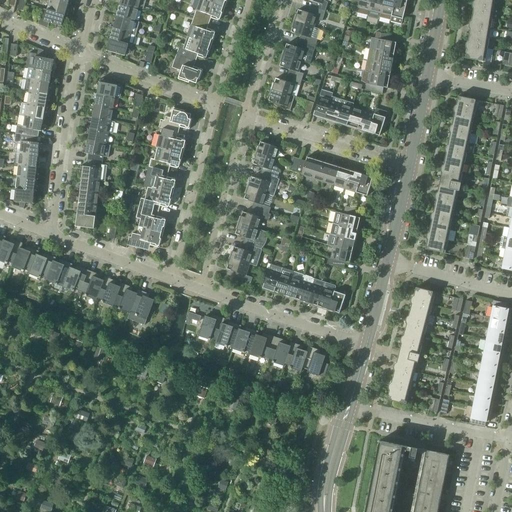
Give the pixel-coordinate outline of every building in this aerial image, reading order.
[(26,0),(19,0),(17,10),(23,11),(26,0)] [(56,0),(49,0),(47,10),(65,15),(67,16),(69,10),(66,9),(68,4),(68,3),(56,0)] [(120,0),(119,5),(138,10),(142,11),(145,0),(120,0)] [(204,0),(199,0),(193,18),(205,22),(207,17),(218,21),(219,17),(221,17),(225,7),(205,0),(204,0)] [(307,0),(314,2),(313,8),(325,12),(328,2),(323,0),(307,0)] [(354,14),(368,17),(371,0),(352,0),(352,2),(350,11),(355,12),(354,14)] [(379,20),(379,18),(383,0),(371,0),(368,17),(367,18),(379,20)] [(383,0),(379,18),(390,21),(395,0),(383,0)] [(395,0),(390,21),(390,22),(401,24),(403,16),(404,11),(405,11),(407,5),(406,5),(407,1),(403,0),(395,0)] [(474,0),(473,6),(493,9),(494,0),(474,0)] [(114,16),(116,16),(134,21),(138,10),(119,5),(118,11),(115,10),(114,16)] [(473,6),(472,16),(492,20),(493,9),(473,6)] [(65,15),(47,10),(41,8),(39,16),(37,24),(46,28),(48,23),(56,25),(55,27),(61,29),(65,15)] [(295,15),(293,21),(313,28),(316,21),(322,21),(325,12),(313,8),(311,14),(302,11),(298,10),(296,14),(296,15),(295,15)] [(110,27),(113,28),(131,33),(134,21),(116,16),(114,22),(112,22),(110,27)] [(472,16),(470,27),(490,30),(492,20),(472,16)] [(194,33),(191,39),(211,46),(215,36),(213,35),(214,31),(203,27),(205,22),(193,18),(191,26),(193,26),(192,31),(193,33),(194,33)] [(301,43),(315,47),(317,41),(316,40),(319,29),(313,28),(293,21),(291,27),(292,27),(292,28),(291,32),(295,34),(303,36),(301,43)] [(470,27),(468,38),(488,41),(490,30),(470,27)] [(110,39),(128,44),(133,46),(136,34),(131,33),(113,28),(111,34),(109,33),(107,39),(110,39)] [(380,33),(379,40),(392,42),(393,36),(387,35),(380,33)] [(180,44),(176,55),(192,60),(194,55),(204,59),(206,55),(208,56),(211,46),(191,39),(187,38),(184,45),(180,44)] [(371,38),(369,49),(394,54),(396,43),(392,42),(379,40),(374,39),(371,38)] [(468,38),(466,48),(486,52),(488,41),(468,38)] [(110,39),(106,53),(111,55),(112,53),(124,56),(128,44),(110,39)] [(283,49),(281,55),(302,62),(304,55),(312,56),(315,47),(301,43),(299,48),(290,45),(286,44),(285,48),(284,50),(283,49)] [(486,52),(466,48),(465,59),(485,62),(486,52)] [(369,49),(367,61),(393,66),(394,61),(393,61),(393,59),(394,54),(369,49)] [(154,51),(148,50),(145,61),(151,63),(154,51)] [(511,53),(504,53),(502,65),(511,66),(511,61),(511,53)] [(192,60),(176,55),(171,68),(180,71),(177,79),(188,83),(189,81),(196,84),(197,80),(199,80),(203,70),(190,65),(191,61),(192,60)] [(291,71),(289,77),(301,80),(303,74),(299,73),(302,62),(281,55),(280,61),(281,61),(280,62),(279,67),(283,68),(291,71)] [(33,67),(33,68),(51,72),(54,57),(48,56),(48,59),(35,57),(35,58),(29,57),(28,66),(33,67)] [(365,72),(370,73),(389,77),(390,72),(391,70),(392,70),(393,66),(367,61),(365,72)] [(28,67),(26,79),(49,84),(50,77),(53,78),(54,72),(51,72),(33,68),(28,67)] [(389,77),(370,73),(368,85),(370,85),(383,87),(387,88),(389,77)] [(272,84),(270,90),(294,97),(296,97),(301,80),(289,77),(287,82),(279,80),(275,79),(274,83),(273,84),(272,84)] [(24,91),(29,92),(47,95),(48,89),(51,90),(52,84),(49,84),(26,79),(24,91)] [(99,82),(96,94),(115,98),(120,99),(122,87),(117,86),(104,83),(105,81),(99,80),(99,82)] [(370,85),(369,91),(381,93),(382,94),(383,87),(370,85)] [(294,97),(270,90),(269,95),(270,96),(269,97),(270,97),(268,101),(272,102),(278,104),(277,107),(290,111),(294,97)] [(29,92),(27,104),(45,107),(46,101),(49,102),(50,96),(47,95),(29,92)] [(95,99),(94,106),(113,109),(115,98),(96,94),(94,93),(93,99),(95,99)] [(134,106),(140,108),(143,96),(137,94),(134,106)] [(457,96),(455,107),(475,111),(477,101),(457,96)] [(319,118),(324,120),(330,101),(319,97),(314,111),(315,111),(313,115),(318,117),(320,117),(319,118)] [(331,121),(335,122),(342,100),(332,97),(330,101),(324,120),(329,121),(329,120),(331,121)] [(346,127),(352,107),(354,104),(342,100),(335,122),(340,124),(342,124),(341,125),(346,127)] [(306,101),(302,112),(310,114),(314,103),(306,101)] [(19,115),(24,116),(43,119),(44,113),(47,113),(48,108),(45,107),(27,104),(22,103),(19,115)] [(503,106),(494,104),(492,117),(501,118),(503,106)] [(93,111),(92,117),(110,121),(113,109),(94,106),(92,105),(91,111),(93,111)] [(353,128),(357,129),(363,111),(352,107),(346,127),(351,128),(351,127),(353,128)] [(455,107),(453,117),(473,122),(475,111),(455,107)] [(158,128),(162,129),(174,132),(175,126),(189,130),(191,119),(190,119),(191,114),(184,113),(184,111),(173,108),(170,118),(165,117),(164,121),(160,120),(158,128)] [(374,114),(368,133),(375,135),(379,136),(380,132),(382,133),(383,126),(382,126),(385,118),(387,112),(376,108),(374,114)] [(361,130),(368,133),(374,114),(363,111),(357,129),(361,130)] [(15,134),(37,137),(38,137),(38,131),(43,132),(44,126),(42,126),(43,119),(24,116),(22,127),(17,126),(15,134)] [(91,123),(89,129),(108,133),(113,134),(115,122),(110,121),(92,117),(89,117),(88,123),(91,123)] [(453,117),(451,128),(471,132),(473,122),(453,117)] [(451,128),(449,138),(468,142),(471,132),(451,128)] [(88,135),(87,141),(105,145),(108,133),(89,129),(87,129),(86,134),(88,135)] [(156,148),(157,148),(163,149),(183,155),(185,144),(183,144),(184,140),(173,137),(174,132),(162,129),(160,136),(159,136),(156,148)] [(20,143),(19,154),(38,156),(38,149),(41,149),(42,144),(36,143),(37,137),(15,134),(14,142),(20,143)] [(449,138),(446,148),(466,153),(468,142),(449,138)] [(88,154),(87,160),(102,163),(103,157),(108,158),(110,146),(105,145),(87,141),(86,148),(83,147),(82,153),(88,154)] [(257,147),(255,153),(275,160),(279,148),(264,143),(260,142),(258,146),(258,147),(257,147)] [(148,167),(152,168),(164,171),(166,166),(177,169),(178,164),(180,165),(183,155),(163,149),(157,148),(154,160),(151,159),(148,167)] [(446,148),(444,159),(464,163),(466,153),(446,148)] [(267,169),(265,175),(277,179),(280,171),(276,166),(273,166),(275,160),(255,153),(253,158),(254,159),(254,160),(252,164),(257,166),(267,169)] [(18,166),(36,168),(39,168),(40,162),(37,162),(38,156),(19,154),(18,166)] [(289,170),(295,172),(299,159),(293,157),(291,165),(289,170)] [(301,176),(312,179),(318,160),(313,158),(313,159),(311,158),(311,159),(306,157),(305,161),(299,159),(295,172),(301,174),(301,176)] [(444,159),(442,169),(462,174),(464,163),(444,159)] [(81,179),(100,181),(105,182),(106,169),(107,165),(102,165),(102,163),(87,160),(86,167),(80,166),(79,172),(82,172),(81,179)] [(312,179),(323,182),(329,164),(324,163),(322,162),(323,161),(318,160),(312,179)] [(323,182),(334,186),(340,166),(335,165),(335,166),(333,165),(329,164),(323,182)] [(18,166),(16,178),(35,180),(38,180),(38,174),(36,174),(36,168),(18,166)] [(334,186),(345,189),(350,171),(346,170),(344,169),(344,168),(340,166),(334,186)] [(145,187),(148,188),(173,194),(175,184),(174,183),(175,179),(163,176),(164,171),(152,168),(149,181),(145,180),(143,187),(145,187)] [(440,180),(442,180),(457,183),(460,184),(462,174),(442,169),(440,180)] [(345,189),(355,193),(361,174),(354,172),(350,171),(345,189)] [(361,174),(355,193),(367,196),(369,188),(370,188),(372,182),(371,182),(372,178),(368,176),(361,174)] [(248,182),(246,188),(267,195),(270,183),(277,186),(279,180),(277,179),(265,175),(263,181),(255,178),(251,177),(250,181),(249,182),(248,182)] [(16,178),(15,190),(34,192),(36,192),(37,186),(35,186),(35,180),(16,178)] [(77,191),(79,191),(98,193),(100,181),(81,179),(80,185),(78,185),(77,191)] [(441,187),(456,190),(458,190),(460,184),(457,183),(442,180),(440,180),(438,186),(441,187)] [(287,190),(295,193),(297,186),(290,184),(287,190)] [(438,186),(436,197),(456,201),(458,190),(456,190),(441,187),(438,186)] [(173,194),(148,188),(145,200),(141,199),(139,206),(155,210),(156,205),(167,208),(168,204),(170,204),(173,194)] [(252,208),(254,209),(268,214),(270,208),(263,205),(267,195),(246,188),(244,193),(245,194),(245,195),(244,199),(248,201),(253,203),(252,208)] [(34,192),(15,190),(14,202),(20,202),(22,203),(27,203),(27,205),(32,206),(34,192)] [(76,202),(78,203),(97,205),(98,193),(79,191),(79,197),(76,197),(76,202)] [(127,193),(125,201),(132,203),(134,194),(127,193)] [(436,197),(434,207),(454,212),(456,201),(436,197)] [(292,203),(303,207),(305,202),(293,198),(292,203)] [(74,214),(76,215),(95,217),(97,205),(78,203),(77,209),(75,209),(74,214)] [(138,227),(143,228),(163,233),(165,223),(164,223),(165,218),(153,216),(155,210),(139,206),(136,218),(140,219),(138,227)] [(434,207),(432,218),(451,222),(454,212),(434,207)] [(239,217),(237,223),(258,230),(262,218),(268,221),(270,215),(268,214),(254,209),(252,215),(246,213),(242,212),(241,216),(240,217),(239,217)] [(335,212),(332,223),(338,225),(357,230),(360,218),(356,217),(335,212)] [(95,217),(76,215),(75,229),(80,230),(81,227),(94,229),(95,217)] [(290,221),(298,224),(300,218),(292,215),(290,221)] [(432,218),(429,228),(449,233),(451,222),(432,218)] [(250,239),(248,245),(260,249),(262,247),(263,245),(264,244),(265,241),(265,239),(266,237),(266,235),(266,234),(265,232),(258,230),(237,223),(236,229),(237,229),(236,230),(235,234),(239,236),(250,239)] [(332,223),(330,234),(335,236),(356,241),(357,236),(356,236),(356,234),(357,230),(338,225),(332,223)] [(108,238),(114,239),(116,227),(110,226),(108,238)] [(163,233),(143,228),(141,236),(132,233),(131,237),(128,237),(126,245),(145,250),(146,245),(158,247),(159,243),(160,244),(163,233)] [(429,228),(427,239),(447,243),(449,233),(429,228)] [(467,244),(466,245),(475,247),(477,236),(473,236),(468,235),(466,244),(467,244)] [(335,236),(333,248),(352,252),(353,247),(353,245),(354,246),(356,241),(335,236)] [(505,248),(511,249),(511,238),(507,238),(501,237),(499,247),(505,248)] [(447,243),(427,239),(425,249),(445,254),(447,243)] [(11,265),(12,266),(13,264),(19,248),(20,248),(21,244),(12,240),(11,243),(3,240),(0,248),(0,261),(5,263),(7,264),(7,262),(11,263),(11,265)] [(276,249),(281,251),(285,252),(286,247),(284,247),(285,245),(281,244),(280,246),(277,245),(276,249)] [(231,252),(229,258),(249,265),(252,258),(259,259),(262,250),(260,249),(248,245),(246,251),(238,248),(234,247),(232,251),(232,252),(231,252)] [(475,247),(466,245),(464,258),(473,259),(475,247)] [(27,273),(28,274),(29,272),(36,254),(37,255),(38,252),(29,248),(27,251),(20,248),(19,248),(13,264),(12,266),(11,267),(12,268),(21,271),(23,272),(24,270),(23,270),(24,270),(28,271),(27,273)] [(352,252),(333,248),(330,259),(332,259),(345,262),(349,263),(352,252)] [(511,249),(505,248),(503,258),(511,259),(511,249)] [(44,280),(45,280),(46,278),(53,261),(54,258),(41,253),(39,256),(37,255),(36,254),(29,272),(28,274),(29,274),(38,278),(40,279),(40,277),(40,276),(44,278),(44,280)] [(249,265),(229,258),(227,263),(228,264),(227,265),(228,265),(226,269),(230,271),(238,273),(236,279),(250,284),(252,278),(245,276),(249,265)] [(511,259),(503,258),(501,269),(511,270),(511,259)] [(332,259),(331,265),(341,268),(344,268),(345,262),(332,259)] [(45,281),(55,284),(53,288),(60,291),(62,287),(63,285),(70,267),(70,268),(71,265),(62,261),(61,264),(53,261),(46,278),(45,280),(45,281)] [(263,288),(274,292),(282,268),(270,264),(269,269),(268,271),(264,284),(263,288)] [(77,293),(79,293),(88,271),(79,268),(78,271),(70,268),(70,267),(63,285),(62,287),(72,291),(73,292),(74,290),(74,289),(78,291),(77,293)] [(200,275),(179,267),(178,268),(200,276),(200,275)] [(284,296),(291,277),(292,272),(282,268),(274,292),(278,293),(280,294),(280,295),(284,296)] [(96,300),(97,298),(103,280),(95,277),(96,275),(88,271),(79,293),(81,294),(82,292),(86,294),(85,294),(84,296),(96,300)] [(301,302),(306,304),(314,279),(303,275),(301,281),(295,299),(299,300),(301,301),(301,302)] [(291,298),(295,299),(301,281),(291,277),(284,296),(289,298),(289,297),(291,298)] [(113,307),(114,305),(113,304),(120,287),(112,284),(113,281),(104,278),(103,280),(97,298),(96,300),(98,301),(98,299),(102,300),(102,301),(101,302),(103,303),(112,307),(113,307)] [(317,306),(325,283),(325,282),(314,279),(306,304),(310,305),(311,304),(313,305),(317,306)] [(321,308),(328,310),(334,291),(335,287),(325,283),(317,306),(321,307),(321,308)] [(129,313),(130,313),(131,311),(130,311),(137,293),(129,290),(130,288),(121,284),(120,287),(113,304),(114,305),(113,307),(114,307),(115,305),(119,307),(118,309),(120,310),(120,309),(129,313)] [(415,287),(413,298),(432,303),(435,293),(415,287)] [(131,311),(130,313),(127,319),(144,325),(154,300),(146,297),(147,294),(138,291),(137,293),(130,311),(131,311)] [(194,299),(173,291),(173,292),(172,292),(194,300),(194,299)] [(334,291),(328,310),(334,312),(339,313),(340,310),(341,310),(343,304),(342,304),(345,295),(334,291)] [(413,298),(410,308),(429,313),(432,303),(413,298)] [(451,310),(460,312),(463,300),(455,298),(454,298),(451,310)] [(466,301),(463,314),(469,315),(472,302),(466,301)] [(493,301),(490,318),(508,321),(509,321),(510,320),(510,318),(509,316),(511,310),(504,308),(505,303),(493,301)] [(159,312),(166,315),(170,306),(162,303),(159,312)] [(410,308),(407,319),(427,324),(429,313),(410,308)] [(214,341),(215,342),(216,339),(216,340),(222,323),(223,319),(214,316),(213,319),(205,316),(198,336),(208,339),(208,340),(210,340),(210,338),(214,339),(214,341)] [(490,318),(488,329),(506,332),(507,331),(508,329),(507,327),(508,321),(490,318)] [(407,319),(404,329),(424,334),(427,324),(407,319)] [(230,348),(232,349),(232,347),(233,347),(239,329),(240,326),(231,323),(230,326),(222,323),(216,340),(216,339),(215,342),(215,343),(225,346),(224,347),(226,347),(227,345),(231,346),(230,348)] [(35,328),(32,335),(38,338),(41,330),(35,328)] [(247,354),(249,354),(249,352),(250,352),(256,335),(257,332),(248,329),(247,332),(239,329),(233,347),(232,347),(232,349),(242,352),(243,353),(244,351),(244,350),(248,352),(247,354)] [(404,329),(402,340),(421,345),(424,334),(404,329)] [(488,329),(486,340),(504,344),(504,343),(505,342),(506,340),(505,339),(506,332),(488,329)] [(49,341),(55,344),(59,334),(52,332),(49,341)] [(264,360),(266,360),(274,338),(265,335),(264,337),(256,335),(250,352),(249,352),(249,354),(249,355),(259,358),(260,359),(261,357),(261,356),(265,357),(264,360)] [(284,366),(284,364),(290,346),(282,343),(283,340),(274,338),(266,360),(268,361),(269,359),(273,360),(273,361),(272,361),(272,362),(274,363),(284,366)] [(82,342),(80,341),(79,342),(78,342),(79,340),(76,339),(73,349),(79,351),(82,342)] [(399,350),(401,351),(416,355),(419,355),(421,345),(402,340),(399,350)] [(486,340),(483,351),(502,355),(502,354),(503,353),(503,351),(503,350),(504,344),(486,340)] [(301,372),(301,370),(302,368),(307,352),(299,349),(300,346),(291,343),(290,346),(284,364),(284,366),(285,366),(286,364),(290,366),(289,366),(289,368),(291,369),(301,372)] [(302,368),(301,370),(303,371),(303,369),(307,370),(307,371),(306,372),(308,373),(318,376),(319,375),(323,376),(327,365),(322,363),(325,356),(316,353),(317,350),(308,347),(307,352),(302,368)] [(103,351),(97,348),(94,357),(100,359),(103,351)] [(401,351),(400,357),(415,361),(416,355),(401,351)] [(483,351),(481,362),(500,366),(501,364),(501,363),(501,361),(502,355),(483,351)] [(122,357),(129,360),(130,357),(121,353),(116,366),(119,367),(122,357)] [(397,357),(395,367),(414,372),(417,362),(415,361),(400,357),(397,357)] [(118,369),(124,371),(128,362),(124,361),(124,359),(122,358),(122,360),(118,369)] [(481,362),(479,374),(497,377),(499,376),(499,374),(498,372),(500,366),(481,362)] [(138,375),(144,377),(147,369),(141,366),(138,375)] [(395,367),(392,378),(412,383),(414,372),(395,367)] [(156,381),(162,384),(165,374),(162,373),(162,372),(160,371),(159,372),(156,381)] [(479,374),(477,385),(495,388),(496,387),(497,385),(496,383),(497,377),(479,374)] [(392,378),(389,389),(409,394),(412,383),(392,378)] [(177,387),(183,389),(186,380),(184,379),(183,381),(179,379),(177,387)] [(477,385),(474,396),(493,400),(493,399),(494,398),(494,396),(494,395),(495,388),(477,385)] [(206,387),(205,389),(201,387),(198,396),(204,398),(207,388),(206,387)] [(409,394),(389,389),(386,400),(406,405),(409,394)] [(59,405),(61,405),(61,404),(60,403),(62,399),(54,396),(51,402),(59,405)] [(474,396),(472,407),(491,411),(491,410),(492,409),(492,407),(492,406),(493,400),(474,396)] [(238,400),(232,398),(229,407),(235,409),(238,400)] [(431,398),(428,410),(437,412),(440,400),(431,398)] [(440,412),(446,414),(449,401),(443,399),(440,412)] [(249,407),(247,415),(253,417),(256,410),(249,407)] [(491,411),(472,407),(469,423),(485,427),(485,426),(486,422),(488,422),(490,420),(490,419),(489,417),(491,411)] [(75,417),(86,421),(88,414),(77,410),(75,417)] [(268,422),(274,424),(277,416),(271,414),(268,422)] [(54,421),(45,418),(43,424),(52,427),(52,426),(53,427),(53,426),(52,425),(54,421)] [(145,427),(139,425),(137,431),(143,433),(145,433),(145,431),(144,431),(145,427)] [(66,438),(75,441),(78,435),(69,431),(67,436),(66,436),(65,437),(66,438)] [(35,447),(44,450),(45,446),(46,447),(47,445),(46,445),(46,444),(37,441),(35,447)] [(389,511),(402,446),(379,441),(364,511),(389,511)] [(417,449),(411,447),(409,457),(408,461),(414,462),(415,458),(415,459),(417,449)] [(425,450),(425,451),(413,511),(437,511),(449,455),(425,450)] [(61,453),(58,459),(67,462),(70,456),(61,453)] [(121,463),(131,467),(133,461),(124,457),(121,463)] [(145,458),(145,459),(144,462),(151,465),(154,460),(146,457),(145,457),(145,458)] [(37,466),(28,463),(26,469),(35,472),(37,466)] [(53,474),(53,475),(52,475),(51,476),(52,476),(51,480),(60,484),(62,478),(53,474)] [(136,483),(144,486),(146,480),(139,477),(136,483)] [(263,485),(262,487),(266,489),(270,479),(264,477),(261,484),(263,485)] [(115,485),(123,488),(126,481),(118,478),(115,485)] [(41,507),(50,511),(52,505),(43,502),(41,507)] [(211,503),(208,510),(215,511),(216,511),(218,506),(211,503)]
